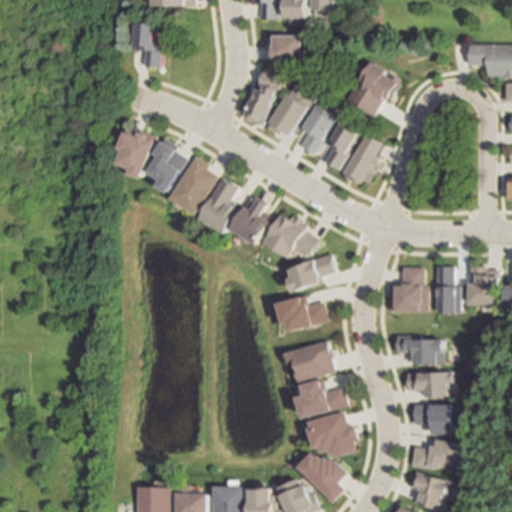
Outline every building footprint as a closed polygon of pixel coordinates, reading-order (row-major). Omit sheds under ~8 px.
[(255,0),(255,1),(261,1),(261,21),(280,21),(280,0),(255,0)] [(147,51),(147,67),(159,67),(159,23),(136,23),(136,51),(147,51)] [(511,42),(511,75),(505,75),(505,73),(489,74),(489,63),(471,63),(471,42),(511,42)] [(391,74),(394,75),(396,72),(407,78),(405,82),(406,82),(405,84),(407,85),(398,99),(393,96),(391,99),(390,98),(380,115),(354,99),(352,98),(365,76),(367,77),(378,60),(394,70),(391,74)] [(143,130),(158,135),(143,176),(132,172),(134,167),(120,162),(124,149),(121,148),(127,130),(141,135),(143,130)] [(174,191),(164,185),(168,179),(155,171),(166,154),(162,151),(169,139),(182,146),(179,151),(193,158),(174,191)] [(224,175),(201,212),(174,196),(200,154),(215,163),(212,168),(224,175)] [(245,207),(228,232),(203,215),(229,176),(243,186),(236,197),(240,200),(239,203),(245,207)] [(237,225),(251,202),(257,206),(263,195),(273,201),(266,212),(275,218),(262,240),(237,225)] [(289,209),(300,216),(302,214),(311,220),(310,222),(314,225),(312,227),(323,234),(322,236),(325,239),(317,253),(313,251),(310,254),(300,247),(297,252),(272,236),(289,209)] [(298,294),(328,284),(326,279),(341,274),(335,256),(290,272),(298,294)] [(425,262),(425,279),(429,279),(430,307),(393,308),(393,279),(405,279),(404,263),(425,262)] [(504,273),(503,302),(474,301),(474,273),(474,265),(490,265),(490,273),(504,273)] [(308,295),(309,301),(315,300),(316,306),(331,303),(335,318),(319,322),(293,328),(292,319),(287,320),(283,300),(308,295)] [(332,339),(338,370),(298,377),(295,358),(291,358),(289,347),(292,346),(332,339)] [(416,366),(447,366),(447,339),(400,340),(400,354),(416,354),(416,366)] [(323,375),(324,381),(328,381),(329,386),(346,382),(351,404),(307,414),(302,392),(301,387),(304,386),(303,379),(323,375)] [(455,398),(455,375),(411,375),(411,392),(428,392),(428,398),(455,398)] [(465,445),(438,441),(437,451),(418,449),(416,466),(462,472),(465,445)] [(349,475),(328,454),(322,460),(315,453),(300,468),(335,503),(347,491),(340,484),(349,475)] [(423,493),(420,505),(443,511),(451,482),(419,473),(414,491),(423,493)] [(179,511),(179,490),(181,491),(181,484),(195,484),(195,491),(211,491),(211,511),(179,511)] [(246,487),(246,511),(217,511),(218,486),(246,487)] [(140,511),(172,511),(172,488),(140,488),(140,511)] [(274,511),(274,491),(252,491),(252,511),(266,511),(267,511),(274,511)]
